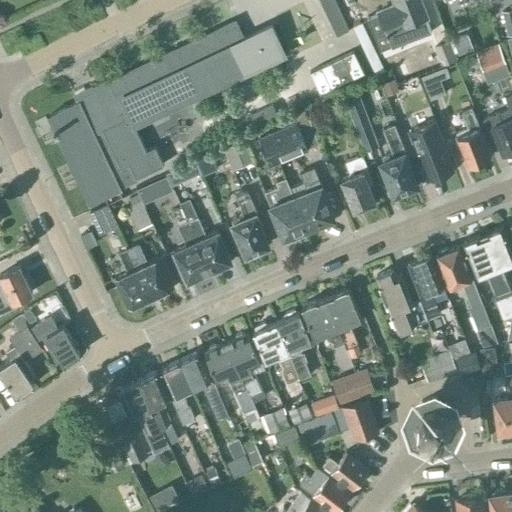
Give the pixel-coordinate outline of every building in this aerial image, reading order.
[(433,31),(420,0),(394,0),(396,4),(378,11),(367,15),(368,19),(367,19),(381,51),(433,31)] [(121,74),(74,96),(76,101),(50,114),(93,201),(120,188),(119,186),(164,165),(155,145),(146,149),(134,125),(285,53),(271,22),(243,35),(235,20),(214,30),(216,34),(176,53),(174,49),(162,55),(164,59),(123,78),(121,74)] [(455,54),(450,39),(439,44),(434,46),(438,55),(442,66),(458,60),(455,54)] [(483,71),(506,63),(499,43),(476,51),(483,71)] [(319,93),(362,72),(352,50),(309,71),(319,93)] [(440,78),(450,75),(446,66),(422,76),(430,98),(445,92),(440,78)] [(394,78),(383,83),(387,92),(398,88),(394,78)] [(511,93),(505,96),(509,108),(483,118),(491,140),(497,138),(502,152),(511,148),(511,93)] [(364,110),(360,99),(347,104),(351,115),(364,110)] [(279,119),(272,105),(250,114),(257,129),(279,119)] [(468,163),(491,154),(471,106),(461,110),(467,124),(468,124),(470,129),(453,136),(457,145),(460,144),(468,163)] [(297,122),(308,148),(319,143),(309,118),(297,122)] [(424,162),(430,178),(453,169),(440,138),(442,137),(435,119),(424,123),(425,126),(412,132),(418,148),(416,149),(420,159),(424,162)] [(259,136),(270,163),(308,148),(297,122),(259,136)] [(394,191),(417,182),(412,171),(413,170),(395,123),(383,127),(390,146),(392,145),(395,151),(383,156),(385,159),(382,160),(394,191)] [(379,151),(371,129),(359,134),(367,155),(379,151)] [(232,143),(242,165),(254,161),(245,138),(232,143)] [(224,146),(233,169),(242,165),(232,143),(224,146)] [(354,209),(376,199),(369,182),(372,181),(362,154),(344,161),(350,175),(342,178),(354,209)] [(172,184),(201,171),(195,158),(166,172),(172,184)] [(304,182),(290,187),(305,227),(334,216),(315,166),(300,172),(304,182)] [(283,236),(305,227),(290,187),(286,178),(276,182),(278,186),(265,191),(283,236)] [(150,182),(138,188),(143,199),(143,200),(144,202),(157,197),(150,182)] [(246,252),(268,243),(263,231),(265,230),(247,190),(236,195),(244,213),(233,218),(235,221),(232,223),(239,238),(239,237),(246,252)] [(188,221),(209,268),(231,258),(218,230),(206,236),(203,229),(205,228),(199,215),(197,216),(189,198),(179,202),(186,216),(188,216),(190,220),(188,221)] [(141,226),(153,221),(144,202),(143,200),(143,199),(131,204),(141,226)] [(100,233),(119,225),(109,204),(91,212),(100,233)] [(175,250),(187,278),(209,268),(188,221),(177,225),(183,238),(185,237),(188,244),(175,250)] [(511,246),(503,224),(484,232),(505,286),(508,293),(511,291),(511,274),(507,262),(511,259),(511,246)] [(505,286),(484,232),(463,240),(477,273),(487,269),(495,290),(494,290),(497,297),(508,293),(505,286)] [(129,246),(151,295),(173,284),(160,256),(146,262),(144,256),(145,255),(139,242),(129,246)] [(439,250),(440,252),(436,253),(449,285),(463,280),(472,304),(470,305),(479,327),(492,322),(460,244),(448,248),(447,247),(439,250)] [(116,276),(129,305),(151,295),(129,246),(119,251),(125,264),(126,263),(129,270),(116,276)] [(431,252),(408,261),(421,291),(418,292),(420,298),(428,318),(441,312),(431,287),(443,282),(431,252)] [(33,291),(20,264),(0,273),(0,274),(4,281),(0,282),(0,312),(17,305),(15,300),(33,291)] [(396,274),(393,268),(376,274),(399,329),(428,318),(420,298),(413,301),(401,271),(396,274)] [(350,357),(362,352),(349,322),(361,317),(348,285),(325,295),(350,357)] [(504,316),(511,313),(511,304),(508,293),(497,297),(504,316)] [(302,304),(314,336),(332,328),(334,332),(330,334),(343,367),(353,363),(325,295),(302,304)] [(30,306),(22,311),(29,322),(37,317),(30,306)] [(312,338),(299,309),(295,310),(294,308),(284,312),(286,315),(276,319),(297,367),(301,376),(311,372),(301,348),(296,350),(294,346),(312,338)] [(21,312),(13,318),(20,329),(26,325),(28,323),(21,312)] [(80,351),(63,322),(58,326),(50,314),(31,325),(38,337),(42,335),(56,359),(61,356),(64,362),(80,351)] [(301,377),(301,376),(297,367),(276,319),(266,323),(264,320),(255,324),(256,328),(253,329),(266,358),(284,351),(286,355),(281,357),(291,380),(300,376),(300,377),(301,377)] [(0,366),(17,393),(34,382),(31,377),(35,374),(25,359),(41,348),(26,325),(20,329),(10,335),(16,344),(6,351),(10,358),(0,364),(0,366)] [(234,333),(235,336),(226,340),(254,400),(265,395),(252,367),(250,368),(248,365),(261,359),(248,331),(242,333),(240,331),(234,333)] [(495,332),(481,338),(484,344),(498,341),(495,332)] [(254,400),(226,340),(216,345),(215,343),(208,346),(209,348),(204,350),(218,379),(230,373),(232,377),(230,378),(244,406),(254,401),(254,400)] [(484,370),(497,369),(494,346),(481,347),(484,370)] [(179,358),(192,386),(201,382),(218,419),(229,414),(215,382),(211,378),(198,350),(179,358)] [(461,370),(479,364),(475,350),(457,356),(461,370)] [(431,377),(455,368),(450,352),(425,360),(431,377)] [(190,407),(182,390),(192,386),(179,358),(161,367),(175,397),(174,402),(184,422),(195,417),(191,407),(190,407)] [(511,358),(503,360),(505,372),(511,370),(511,358)] [(356,371),(360,382),(367,379),(363,368),(356,371)] [(137,378),(159,425),(170,420),(165,409),(163,409),(160,402),(171,398),(157,369),(137,378)] [(494,397),(499,429),(502,429),(504,430),(511,428),(511,370),(505,372),(503,372),(507,395),(494,397)] [(356,371),(333,379),(340,401),(350,398),(347,387),(360,382),(356,371)] [(168,444),(159,425),(137,378),(120,387),(121,389),(116,391),(120,400),(124,399),(132,416),(141,412),(144,419),(142,420),(147,430),(145,432),(154,451),(168,444)] [(360,382),(347,387),(350,398),(371,390),(367,379),(360,382)] [(435,395),(421,399),(414,413),(420,426),(433,433),(446,428),(453,415),(448,401),(435,395)] [(350,424),(354,438),(379,430),(367,396),(344,405),(350,424)] [(307,401),(288,409),(294,423),(313,415),(307,401)] [(304,442),(329,433),(350,424),(344,405),(297,424),(304,442)] [(290,425),(282,407),(261,416),(268,433),(290,425)] [(113,421),(132,461),(148,453),(128,413),(113,421)] [(101,417),(88,423),(111,471),(124,465),(101,417)] [(294,425),(275,432),(280,444),(299,437),(294,425)] [(254,439),(243,443),(244,446),(252,464),(253,466),(264,461),(254,439)] [(239,470),(252,464),(244,446),(232,451),(239,470)] [(353,487),(368,467),(346,450),(337,462),(329,455),(323,463),(353,487)] [(215,464),(206,468),(212,483),(221,479),(215,464)] [(313,493),(335,510),(350,490),(329,473),(318,465),(311,474),(306,470),(300,478),(301,482),(314,492),(313,493)] [(203,472),(188,479),(193,492),(208,485),(203,472)] [(160,488),(150,494),(158,509),(168,504),(160,488)] [(289,511),(330,511),(301,489),(286,509),(289,511)] [(496,489),(494,492),(490,493),(492,511),(511,511),(511,492),(511,490),(504,491),(501,489),(496,489)] [(462,494),(461,497),(457,497),(459,511),(483,511),(481,494),(470,496),(468,493),(462,494)] [(405,511),(426,511),(414,502),(405,511)]
